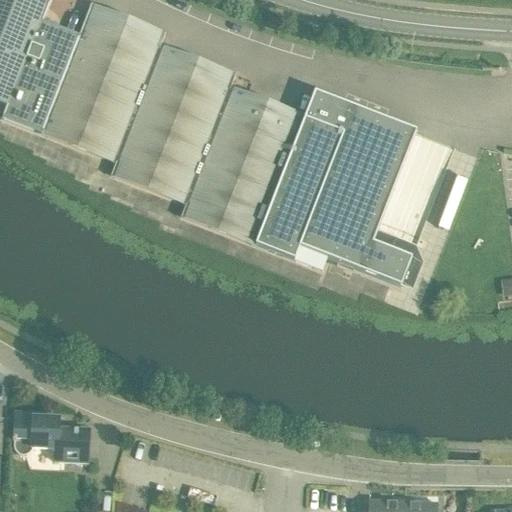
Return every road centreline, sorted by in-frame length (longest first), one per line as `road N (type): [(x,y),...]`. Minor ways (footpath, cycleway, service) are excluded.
road 1 (tertiary): [(511,476),(367,471),(193,439),(100,407),(0,355)]
road 2 (secondary): [(296,0),(416,25),(511,32)]
